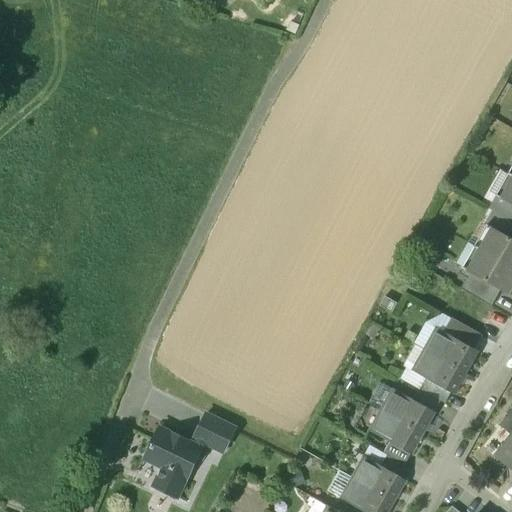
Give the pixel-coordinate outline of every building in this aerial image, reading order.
[(511,176),(508,175),(496,196),(511,205),(511,176)] [(511,239),(506,236),(487,225),(474,248),(511,268),(511,239)] [(511,288),(511,268),(474,248),(463,269),(480,279),(501,291),(508,295),(511,288)] [(501,291),(480,279),(474,289),(495,301),(501,291)] [(397,304),(384,297),(379,306),(392,313),(397,304)] [(482,337),(451,319),(443,333),(474,351),(482,337)] [(443,333),(435,329),(423,350),(465,374),(477,353),(474,351),(443,333)] [(465,374),(423,350),(411,372),(449,393),(453,395),(465,374)] [(449,393),(427,381),(421,391),(441,402),(443,403),(449,393)] [(413,401),(392,390),(381,410),(423,434),(434,413),(413,401)] [(421,391),(419,390),(413,401),(434,413),(441,402),(421,391)] [(423,434),(381,410),(369,431),(389,443),(411,455),(423,434)] [(511,411),(501,426),(511,434),(495,456),(511,469),(511,411)] [(235,429),(205,415),(194,439),(208,446),(223,453),(235,429)] [(191,444),(159,429),(144,460),(156,465),(160,464),(161,468),(162,468),(153,487),(177,498),(196,459),(201,461),(208,446),(194,439),(191,444)] [(411,455),(389,443),(383,454),(385,455),(405,466),(411,455)] [(405,466),(385,455),(379,466),(400,478),(406,467),(405,466)] [(379,466),(363,457),(352,478),(394,502),(405,481),(400,478),(379,466)] [(387,511),(394,502),(352,478),(340,500),(355,508),(361,511),(387,511)]
